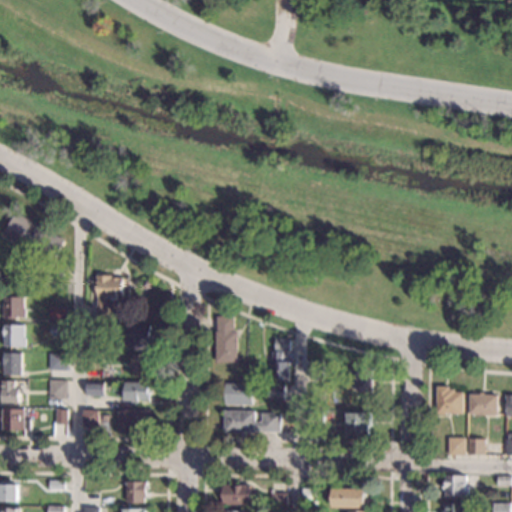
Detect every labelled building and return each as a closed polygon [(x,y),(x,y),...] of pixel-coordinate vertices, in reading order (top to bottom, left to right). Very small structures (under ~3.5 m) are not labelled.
[(65,239),(53,261),(4,234),(16,212),(65,239)] [(114,277),(123,277),(123,298),(105,297),(105,302),(114,303),(114,319),(97,319),(98,275),(114,275),(114,277)] [(23,307),(25,308),(25,316),(17,316),(17,318),(3,318),(4,297),(24,297),(23,307)] [(66,321),(49,321),(49,305),(66,306),(66,321)] [(234,331),(237,331),(236,362),(216,361),(217,316),(234,317),(234,331)] [(24,336),(26,336),(26,347),(3,346),(3,324),(24,325),(24,336)] [(66,325),(66,334),(51,334),(51,324),(66,325)] [(102,333),(88,333),(88,324),(102,324),(102,333)] [(150,334),(152,334),(152,341),(147,341),(146,347),(126,346),(127,325),(150,326),(150,334)] [(279,339),(289,339),(288,350),(275,349),(276,336),(279,336),(279,339)] [(282,360),(289,361),(289,379),(273,379),(273,361),(271,361),(272,351),(282,352),(282,360)] [(20,374),(3,373),(4,352),(21,352),(20,374)] [(104,367),(85,366),(86,352),(104,353),(104,367)] [(150,360),(153,360),(153,365),(150,365),(150,375),(139,375),(139,373),(133,373),(133,368),(129,368),(129,359),(133,359),(133,353),(150,353),(150,360)] [(67,371),(49,371),(49,354),(67,354),(67,371)] [(322,374),(309,374),(309,360),(322,360),(322,374)] [(371,391),(357,391),(357,384),(349,384),(349,369),(372,370),(371,391)] [(67,398),(50,397),(50,379),(67,380),(67,398)] [(16,387),(21,388),(20,402),(2,401),(2,380),(16,380),(16,387)] [(104,396),(87,395),(88,380),(104,381),(104,396)] [(149,389),(150,389),(150,400),(124,400),(125,381),(149,382),(149,389)] [(251,405),(226,404),(226,383),(252,383),(251,405)] [(283,400),(267,400),(268,383),(283,383),(283,400)] [(450,388),(455,388),(455,392),(463,392),(463,413),(448,413),(448,415),(437,414),(438,387),(450,387),(450,388)] [(485,394),(497,394),(497,414),(470,413),(470,394),(479,394),(479,392),(485,392),(485,394)] [(24,423),(31,423),(31,429),(1,429),(2,408),(24,409),(24,423)] [(66,423),(56,423),(57,409),(67,409),(66,423)] [(98,426),(83,426),(83,409),(99,410),(98,426)] [(150,430),(146,430),(146,432),(136,432),(136,430),(118,430),(119,409),(150,410),(150,430)] [(254,421),(262,422),(262,413),(281,414),(281,433),(223,432),(224,410),(255,410),(254,421)] [(323,422),(307,422),(308,410),(323,410),(323,422)] [(371,424),(369,424),(369,433),(344,433),(345,410),(371,411),(371,424)] [(465,454),(449,454),(449,438),(465,439),(465,454)] [(484,455),(468,455),(469,439),(484,439),(484,455)] [(466,477),(466,487),(467,487),(467,497),(445,496),(445,490),(443,490),(443,485),(444,485),(445,476),(466,477)] [(511,486),(497,485),(497,476),(511,476),(511,486)] [(65,490),(49,490),(49,479),(50,479),(65,480),(65,490)] [(148,497),(145,497),(145,502),(127,502),(127,482),(148,483),(148,497)] [(17,501),(1,501),(1,484),(17,484),(17,501)] [(250,505),(223,504),(223,484),(238,485),(250,485),(250,505)] [(320,504),(303,504),(304,488),(318,489),(320,489),(320,504)] [(366,499),(369,499),(369,508),(333,507),(333,488),(366,489),(366,499)] [(285,507),(270,506),(270,492),(286,492),(285,507)] [(466,511),(467,503),(445,504),(444,511),(466,511)] [(511,511),(493,511),(493,503),(511,503),(511,511)]
